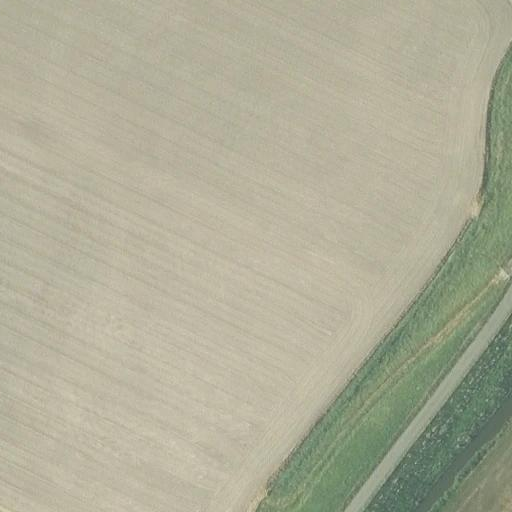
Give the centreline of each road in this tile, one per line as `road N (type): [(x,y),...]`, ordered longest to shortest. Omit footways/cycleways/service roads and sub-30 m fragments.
road 1 (track): [(228,511),(245,499),(273,509),(288,504),(354,422),(511,266)]
road 2 (unclassified): [(511,288),(347,511)]
